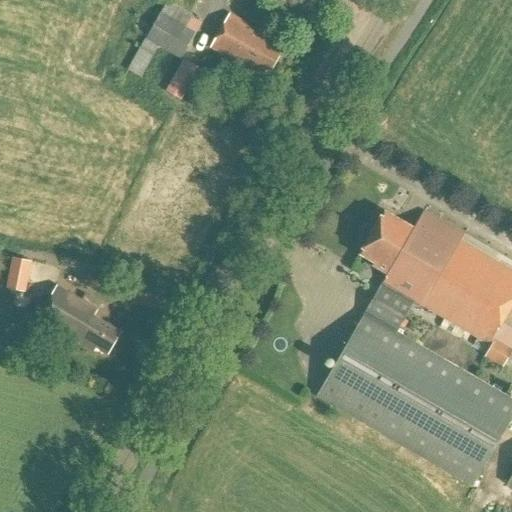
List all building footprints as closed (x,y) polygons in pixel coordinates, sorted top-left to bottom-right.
[(193,17),(167,3),(160,15),(127,73),(140,80),(157,48),(180,61),(201,25),(191,19),(193,17)] [(271,75),(281,56),(276,53),(278,50),(264,42),(266,37),(230,16),(210,51),(261,80),(265,73),(271,75)] [(199,70),(184,61),(166,93),(182,102),(199,70)] [(511,265),(423,215),(413,233),(384,216),(361,256),(376,265),(374,267),(389,277),(318,399),(476,491),(511,429),(511,399),(399,333),(416,304),(493,349),(487,360),(504,369),(511,355),(511,351),(492,340),(511,305),(511,265)] [(108,357),(121,333),(95,318),(99,312),(56,288),(38,321),(80,345),(82,344),(94,351),(97,350),(108,357)] [(70,366),(67,360),(61,360),(57,363),(55,367),(56,371),(59,374),(64,375),(70,371),(70,366)]
